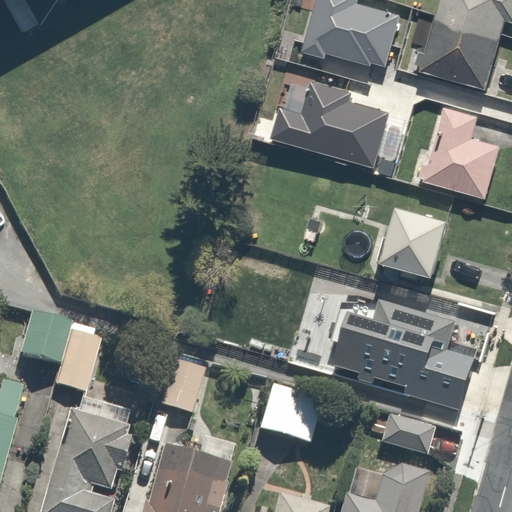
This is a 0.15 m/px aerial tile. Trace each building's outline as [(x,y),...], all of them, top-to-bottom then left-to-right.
[(511,15),(511,0),(433,0),(413,68),(476,87),(498,12),(511,15)] [(369,73),(361,97),(407,112),(415,88),(369,73)] [(477,112),(435,102),(416,177),(486,195),(499,144),(471,137),(477,112)] [(323,234),(330,206),(244,184),(234,220),(298,237),(301,228),(323,234)] [(437,215),(388,201),(373,256),(422,270),(437,215)] [(324,265),(264,250),(255,286),(315,301),(324,265)] [(341,286),(322,359),(413,384),(423,347),(442,352),(452,315),(341,286)] [(22,308),(13,348),(51,356),(45,381),(90,390),(104,326),(22,308)] [(206,360),(164,349),(152,401),(194,412),(206,360)] [(0,473),(25,386),(0,379),(0,473)] [(256,379),(247,427),(309,439),(318,390),(256,379)] [(74,408),(59,404),(32,511),(107,511),(133,409),(77,395),(74,408)] [(377,411),(370,444),(419,455),(427,423),(377,411)] [(213,511),(232,437),(151,417),(127,511),(213,511)] [(370,499),(333,491),(328,511),(412,511),(422,469),(378,460),(370,499)] [(321,511),(323,505),(268,490),(262,511),(253,511),(243,509),(242,511),(321,511)]
